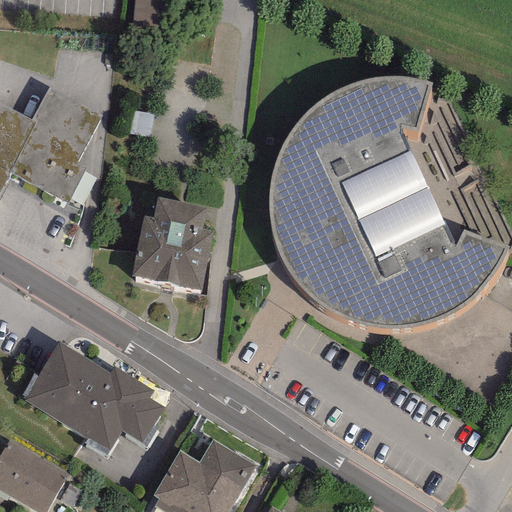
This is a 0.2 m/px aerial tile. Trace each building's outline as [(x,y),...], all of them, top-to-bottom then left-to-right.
[(133,0),(131,29),(168,32),(169,25),(170,0),(133,0)] [(416,132),(430,82),(415,80),(402,77),(391,76),(375,77),(364,78),(349,85),(335,89),(323,97),(311,106),(300,119),(287,135),(279,147),(272,164),(271,175),(268,192),(266,210),(268,229),(271,240),(275,251),(280,264),(289,277),(294,285),(303,296),(317,306),(331,314),(350,322),(366,328),(385,328),(405,328),(422,326),(452,315),(472,303),(484,291),(491,280),(502,266),(508,246),(462,231),(455,247),(401,127),(416,132)] [(102,117),(48,88),(47,90),(30,121),(34,123),(8,173),(66,204),(86,167),(77,163),(102,117)] [(0,189),(8,173),(34,123),(30,121),(0,105),(0,189)] [(157,198),(152,218),(201,229),(205,208),(157,198)] [(152,218),(142,217),(131,276),(201,290),(212,231),(201,229),(152,218)] [(109,373),(58,342),(24,399),(109,451),(120,432),(146,448),(157,431),(151,427),(163,408),(148,399),(153,391),(113,367),(109,373)] [(45,511),(67,473),(8,440),(0,453),(0,491),(36,511),(45,511)] [(227,511),(255,466),(212,440),(198,463),(179,451),(152,496),(158,500),(155,505),(165,511),(227,511)]
